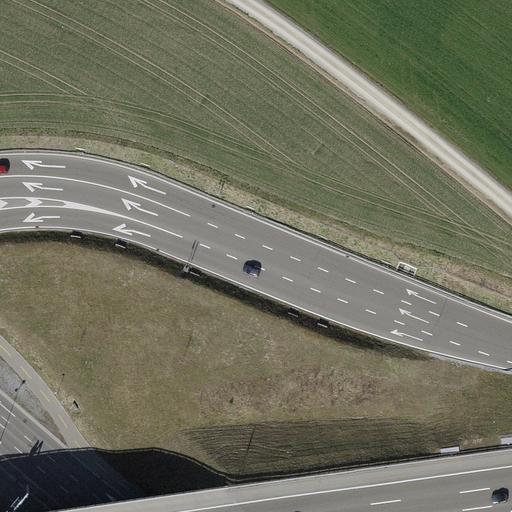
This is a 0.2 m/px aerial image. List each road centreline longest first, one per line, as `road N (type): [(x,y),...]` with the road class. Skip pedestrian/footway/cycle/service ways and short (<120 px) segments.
road 1 (motorway): [(511,348),(188,227)]
road 2 (track): [(242,0),(511,205)]
road 3 (motorway): [(188,227),(99,184),(0,177)]
road 4 (motorway): [(188,227),(0,220)]
road 5 (primary): [(112,511),(0,418)]
road 6 (motorway): [(511,494),(380,511)]
